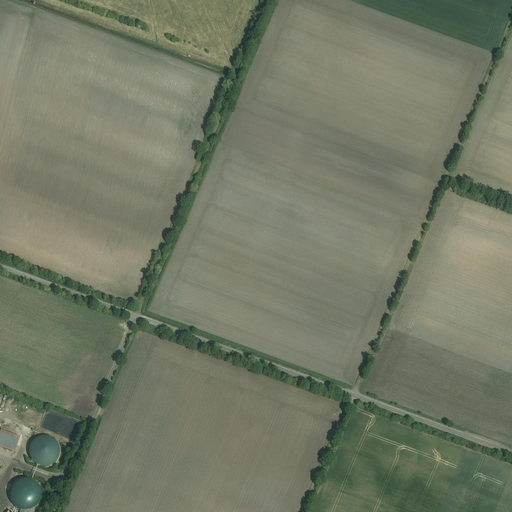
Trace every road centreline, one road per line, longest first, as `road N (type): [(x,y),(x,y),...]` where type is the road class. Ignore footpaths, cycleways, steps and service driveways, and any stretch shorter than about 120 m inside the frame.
road 1 (unclassified): [(0,266),(511,453)]
road 2 (track): [(511,20),(303,511)]
road 3 (track): [(268,0),(136,316)]
